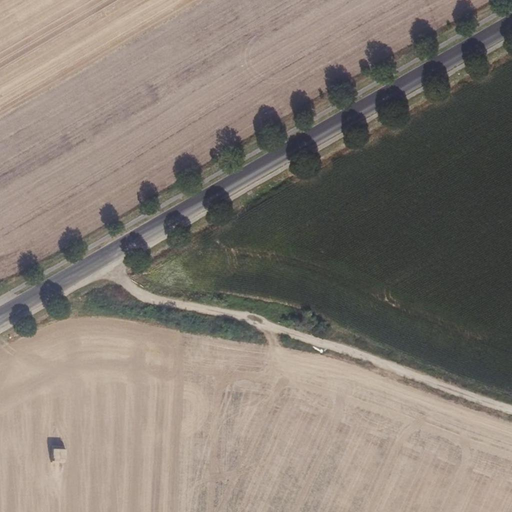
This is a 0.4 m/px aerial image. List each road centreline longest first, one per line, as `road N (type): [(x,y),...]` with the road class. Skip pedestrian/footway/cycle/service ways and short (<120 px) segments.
road 1 (secondary): [(0,319),(511,25)]
road 2 (track): [(100,243),(124,284),(150,300),(258,323),(511,409)]
